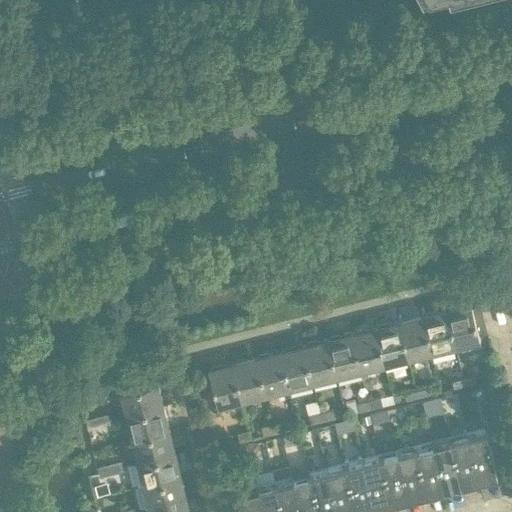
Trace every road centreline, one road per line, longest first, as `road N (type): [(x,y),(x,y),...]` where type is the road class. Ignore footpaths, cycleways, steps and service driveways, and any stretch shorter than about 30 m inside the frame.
road 1 (secondary): [(511,68),(0,198)]
road 2 (secondary): [(0,250),(511,121)]
